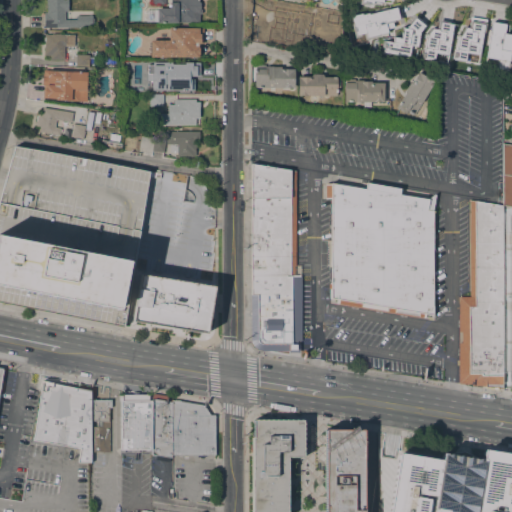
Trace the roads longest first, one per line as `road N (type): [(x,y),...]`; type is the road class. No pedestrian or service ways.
road 1 (residential): [(232,377),(230,0)]
road 2 (primary): [(313,391),(493,422)]
road 3 (residential): [(231,511),(232,377)]
road 4 (residential): [(0,120),(9,0)]
